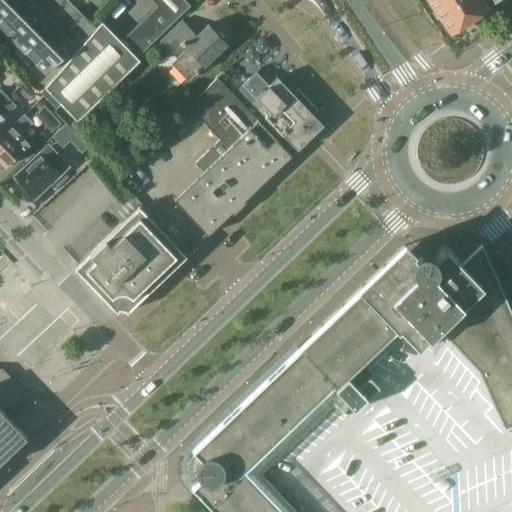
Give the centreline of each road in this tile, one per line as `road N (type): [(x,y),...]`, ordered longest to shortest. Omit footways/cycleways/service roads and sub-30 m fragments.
road 1 (tertiary): [(86,511),(414,191)]
road 2 (unknown): [(511,390),(493,367),(413,383),(370,359),(341,360),(308,378),(289,406),(289,432),(299,459),(356,511)]
road 3 (unknown): [(340,131),(124,343)]
road 4 (tertiary): [(393,152),(245,296)]
road 5 (tertiary): [(159,379),(20,511)]
road 6 (residential): [(124,343),(0,210)]
road 7 (tertiary): [(322,0),(404,120)]
road 8 (tertiary): [(425,102),(353,0)]
